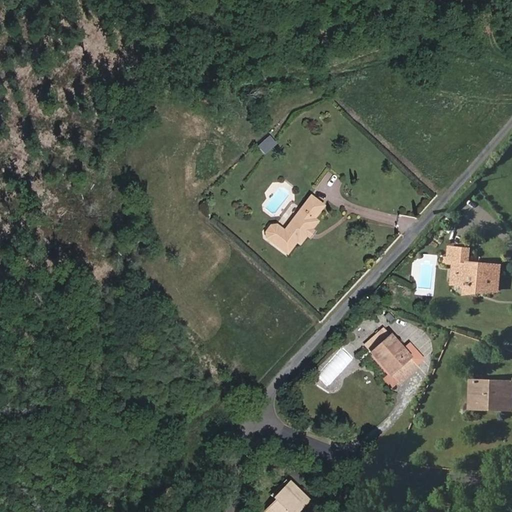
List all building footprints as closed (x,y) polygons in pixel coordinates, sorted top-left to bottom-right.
[(266,153),(277,142),(270,134),(258,144),(266,153)] [(311,231),(317,222),(314,220),(324,207),(310,197),(283,232),(277,226),(270,227),(264,233),(266,240),(287,256),(297,243),(300,245),(306,237),(307,237),(311,231)] [(500,265),(468,262),(470,249),(449,247),(447,264),(453,264),(462,265),(461,273),(458,273),(457,285),(464,286),(464,294),(477,293),(477,287),(498,289),(500,265)] [(453,264),(451,284),(457,285),(458,273),(461,273),(462,265),(453,264)] [(387,323),(391,320),(386,314),(384,316),(382,318),(387,323)] [(408,358),(402,351),(389,336),(388,337),(382,330),(364,346),(370,353),(369,354),(389,375),(383,380),(390,387),(395,383),(397,385),(405,378),(405,376),(407,374),(409,375),(410,374),(402,364),(408,358)] [(414,366),(421,360),(408,346),(402,351),(408,358),(402,364),(410,374),(416,369),(414,366)] [(471,380),(470,409),(502,410),(502,407),(475,406),(476,381),(471,380)] [(502,410),(511,410),(511,402),(511,381),(476,381),(475,406),(502,407),(502,410)] [(266,511),(296,511),(307,501),(285,480),(269,495),(276,502),(266,511)]
